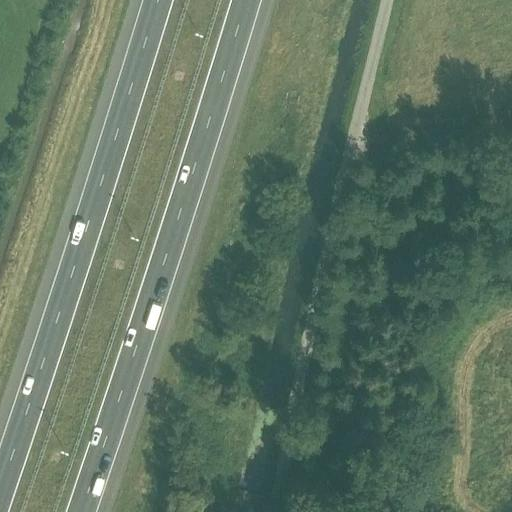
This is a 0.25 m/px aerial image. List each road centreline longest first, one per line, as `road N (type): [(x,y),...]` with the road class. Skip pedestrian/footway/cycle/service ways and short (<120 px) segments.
road 1 (motorway): [(80,511),(250,0)]
road 2 (unclassified): [(270,511),(389,0)]
road 3 (motorway): [(152,0),(0,486)]
